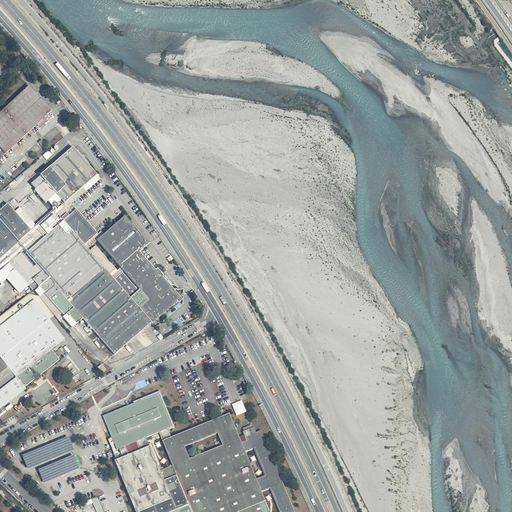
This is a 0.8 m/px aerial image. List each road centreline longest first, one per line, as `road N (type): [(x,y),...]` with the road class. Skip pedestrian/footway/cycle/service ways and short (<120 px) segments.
road 1 (primary): [(333,511),(204,263),(129,154),(4,0)]
road 2 (tertiary): [(219,315),(147,201),(0,15)]
road 3 (unclassified): [(0,441),(219,315)]
road 4 (tertiary): [(319,511),(219,315)]
